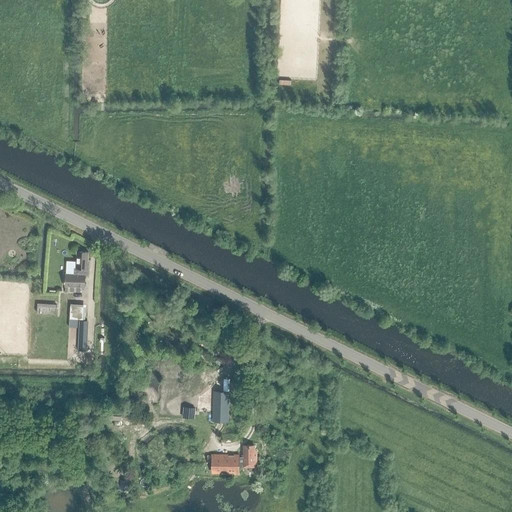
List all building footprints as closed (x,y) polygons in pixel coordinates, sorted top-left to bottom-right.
[(65,274),(64,286),(65,286),(64,291),(79,292),(80,287),(84,287),(85,275),(84,275),(84,269),(88,270),(88,263),(87,263),(88,252),(77,251),(76,262),(75,262),(74,274),(65,274)] [(35,313),(56,314),(57,304),(36,304),(35,313)] [(85,351),(86,321),(79,321),(78,351),(85,351)] [(213,421),(227,422),(228,392),(213,392),(213,421)] [(253,446),(243,446),(243,455),(241,455),(241,457),(238,457),(238,455),(234,455),(234,456),(229,456),(229,455),(212,455),(211,469),(218,469),(218,474),(229,474),(229,473),(234,473),(233,474),(238,474),(238,467),(255,467),(255,452),(253,452),(253,446)]
